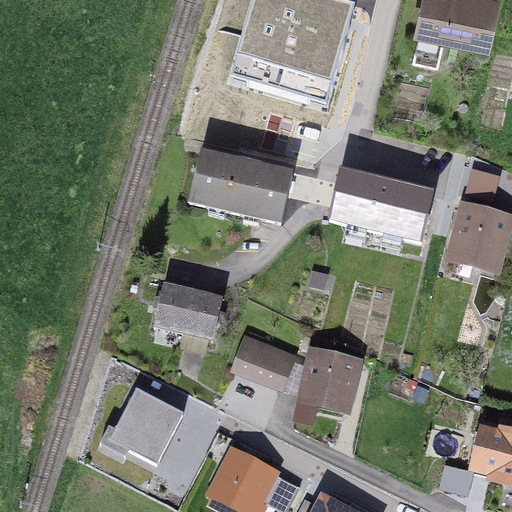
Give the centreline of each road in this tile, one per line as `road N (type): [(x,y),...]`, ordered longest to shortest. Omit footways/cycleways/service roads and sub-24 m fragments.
road 1 (residential): [(392,0),(358,124),(295,232),(241,274),(186,281)]
road 2 (residential): [(442,511),(291,440)]
